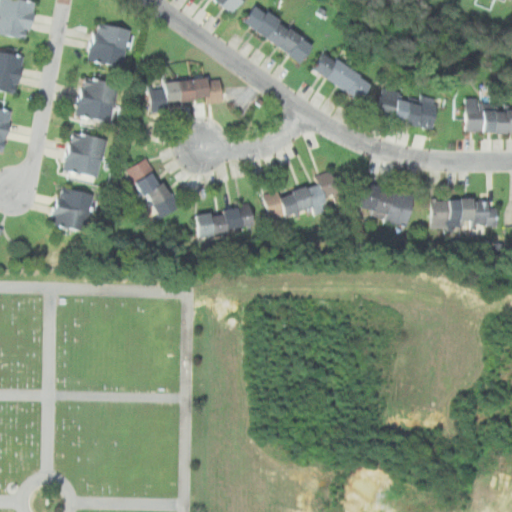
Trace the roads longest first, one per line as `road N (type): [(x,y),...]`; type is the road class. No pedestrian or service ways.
road 1 (residential): [(151,0),(310,115),(379,151),(449,162),(511,160)]
road 2 (residential): [(64,0),(33,166),(13,189)]
road 3 (residential): [(196,149),(269,144),(310,115)]
